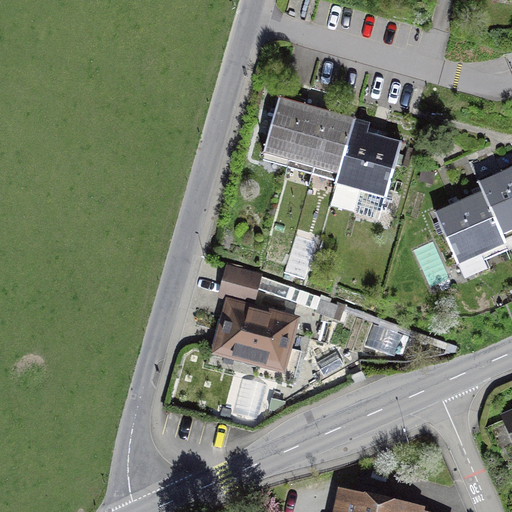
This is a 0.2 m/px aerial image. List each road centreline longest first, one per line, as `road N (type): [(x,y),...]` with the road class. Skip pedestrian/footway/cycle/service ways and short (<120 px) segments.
road 1 (residential): [(254,24),(130,437),(131,511)]
road 2 (secondary): [(145,511),(434,386)]
road 3 (residential): [(510,82),(488,86),(254,24)]
road 4 (residential): [(434,386),(487,511)]
